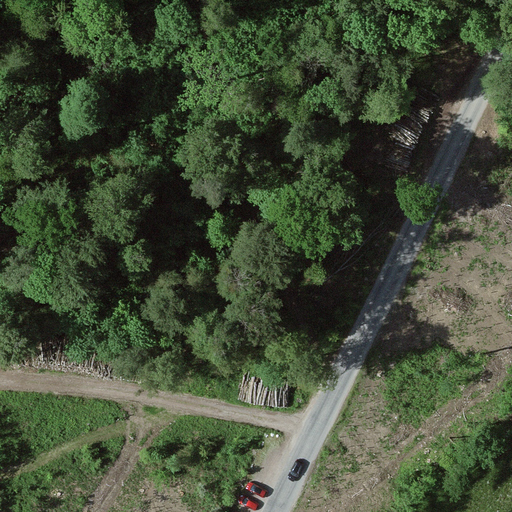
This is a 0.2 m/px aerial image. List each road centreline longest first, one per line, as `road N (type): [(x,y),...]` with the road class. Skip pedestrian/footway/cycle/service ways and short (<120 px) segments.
road 1 (unclassified): [(511,33),(275,511)]
road 2 (track): [(337,389),(298,313),(198,0)]
road 3 (track): [(317,428),(101,388),(0,381)]
